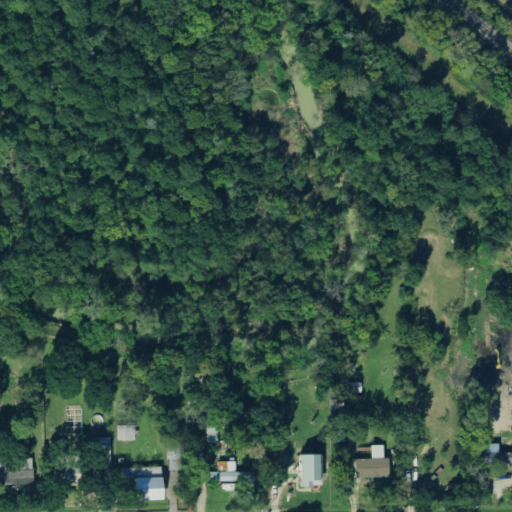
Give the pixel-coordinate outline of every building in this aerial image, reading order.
[(118,426),(117,442),(135,442),(135,427),(118,426)] [(486,445),(486,465),(511,464),(511,454),(500,454),(500,445),(486,445)] [(169,472),(188,472),(188,447),(169,447),(169,472)] [(392,479),(391,459),(386,460),(386,447),(373,447),(373,460),(358,461),(358,480),(392,479)] [(323,456),(303,456),(304,489),(318,489),(318,486),(324,486),(323,456)] [(0,486),(34,487),(34,461),(23,461),(23,470),(6,470),(6,460),(0,460),(0,486)] [(218,463),(218,473),(213,473),(213,483),(254,483),(254,473),(237,473),(236,462),(218,463)] [(121,470),(121,480),(137,479),(138,502),(166,501),(165,468),(121,470)]
